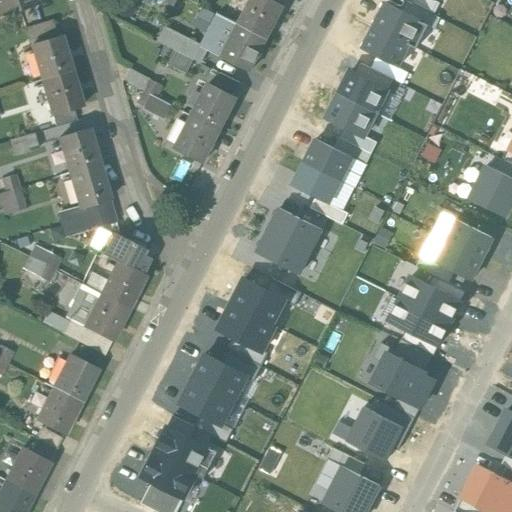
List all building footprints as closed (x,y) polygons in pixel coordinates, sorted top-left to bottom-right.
[(0,0),(0,16),(36,5),(34,0),(0,0)] [(183,0),(167,0),(166,3),(178,9),(183,0)] [(282,6),(270,0),(251,0),(239,24),(239,25),(265,38),(282,6)] [(373,27),(409,46),(416,49),(428,26),(385,4),(373,27)] [(239,24),(224,16),(207,48),(208,49),(208,50),(248,71),(265,38),(239,25),(238,25),(239,24)] [(207,48),(165,27),(158,42),(201,64),(208,50),(208,49),(207,48)] [(409,46),(373,27),(362,50),(398,68),(409,46)] [(61,37),(31,46),(41,81),(71,72),(61,37)] [(361,64),(355,75),(387,91),(393,80),(361,64)] [(149,79),(128,69),(122,80),(143,92),(149,80),(149,79)] [(71,72),(41,81),(52,116),(73,109),(82,107),(71,72)] [(349,72),(337,94),(376,114),(390,121),(401,99),(387,92),(387,91),(355,75),(349,72)] [(240,83),(221,74),(216,84),(235,93),(240,83)] [(161,86),(149,80),(143,92),(155,98),(161,86)] [(235,97),(207,83),(191,116),(218,130),(235,97)] [(155,98),(143,92),(137,104),(149,110),(155,98)] [(376,114),(337,94),(326,118),(364,137),(376,114)] [(73,109),(52,116),(55,127),(76,120),(73,109)] [(218,130),(191,116),(175,149),(202,162),(218,130)] [(88,129),(58,138),(69,173),(99,164),(88,129)] [(316,140),(304,163),(340,181),(352,158),(316,140)] [(340,181),(304,163),(292,186),(328,204),(340,181)] [(99,164),(69,173),(79,208),(109,199),(99,164)] [(511,178),(487,166),(469,200),(504,217),(511,201),(511,178)] [(15,176),(2,180),(5,192),(19,188),(15,176)] [(19,188),(5,192),(9,205),(23,201),(19,188)] [(109,199),(79,208),(83,220),(91,217),(112,211),(109,199)] [(321,230),(279,209),(269,230),(311,251),(321,230)] [(112,211),(91,217),(94,229),(116,222),(112,211)] [(492,238),(456,220),(445,241),(481,260),(492,238)] [(311,251),(269,230),(257,253),(299,274),(311,251)] [(143,250),(113,234),(102,255),(116,262),(117,262),(141,274),(149,259),(141,255),(143,250)] [(481,260),(445,241),(435,263),(470,281),(481,260)] [(60,259),(48,253),(42,265),(54,271),(60,259)] [(116,262),(100,294),(128,308),(144,276),(141,274),(117,262),(116,262)] [(54,271),(42,265),(36,276),(48,283),(54,271)] [(460,303),(410,277),(399,299),(449,324),(460,303)] [(230,304),(275,327),(276,326),(272,324),(284,302),(284,300),(266,290),(244,279),(230,304)] [(272,279),(266,290),(284,300),(284,302),(295,307),(301,294),(272,279)] [(128,308),(100,294),(83,327),(111,341),(128,308)] [(449,324),(399,299),(388,320),(438,346),(449,324)] [(275,327),(230,304),(217,329),(236,339),(262,352),(263,351),(275,327)] [(51,312),(47,321),(63,328),(67,320),(51,312)] [(262,352),(236,339),(230,351),(261,367),(268,354),(263,351),(262,352)] [(398,359),(424,373),(433,356),(401,340),(395,351),(401,354),(398,359)] [(395,351),(381,343),(373,359),(382,363),(372,383),(420,407),(434,381),(423,376),(424,373),(398,359),(401,354),(395,351)] [(12,353),(0,347),(0,346),(0,361),(6,365),(12,353)] [(230,351),(224,363),(248,376),(247,378),(254,381),(261,367),(230,351)] [(224,363),(205,354),(192,379),(235,401),(247,378),(248,376),(224,363)] [(97,369),(69,355),(52,388),(80,402),(97,369)] [(235,401),(192,379),(179,403),(200,414),(222,426),(222,424),(235,401)] [(52,388),(36,420),(64,434),(80,402),(52,388)] [(409,430),(363,407),(346,442),(385,462),(393,448),(398,451),(409,430)] [(489,444),(511,456),(511,413),(506,411),(489,444)] [(233,430),(222,424),(222,426),(200,414),(194,427),(226,443),(233,430)] [(62,438),(41,427),(35,438),(57,449),(62,438)] [(217,452),(167,427),(153,453),(196,475),(203,479),(217,452)] [(56,449),(36,439),(31,449),(51,459),(56,449)] [(49,463),(21,448),(5,481),(32,495),(49,463)] [(196,475),(153,453),(141,477),(152,482),(184,498),(196,475)] [(460,500),(484,511),(511,511),(511,483),(478,466),(460,500)] [(323,504),(338,511),(365,511),(379,486),(342,467),(323,504)] [(23,511),(32,495),(5,481),(0,489),(0,511),(23,511)] [(176,511),(184,498),(152,482),(140,504),(156,511),(176,511)]
